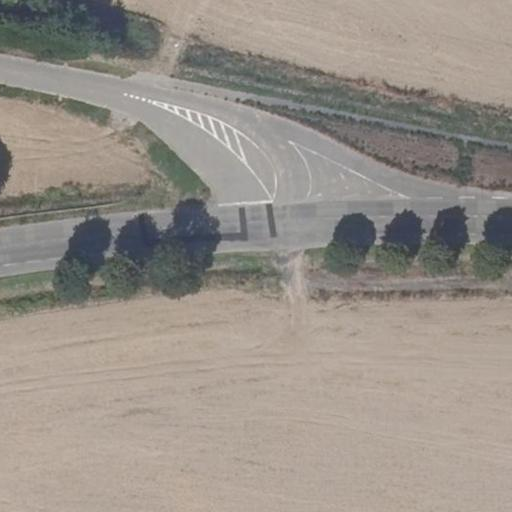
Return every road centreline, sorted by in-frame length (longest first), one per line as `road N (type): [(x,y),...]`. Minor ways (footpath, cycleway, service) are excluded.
road 1 (residential): [(511,211),(425,194),(236,112)]
road 2 (tertiary): [(245,222),(0,247)]
road 3 (tertiary): [(511,217),(278,219)]
road 4 (residential): [(104,91),(201,149),(232,184),(245,222)]
road 5 (residential): [(236,112),(104,91)]
road 6 (residential): [(278,219),(291,195),(287,161),(236,112)]
